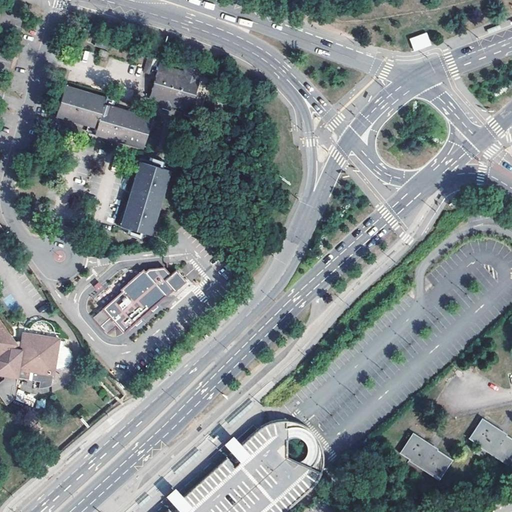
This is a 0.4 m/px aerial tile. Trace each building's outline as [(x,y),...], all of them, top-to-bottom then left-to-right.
[(427,32),(409,38),(413,51),(431,45),(427,32)] [(98,40),(95,49),(108,53),(111,44),(98,40)] [(151,74),(155,58),(147,56),(143,72),(151,74)] [(160,65),(149,101),(163,105),(162,108),(161,111),(169,113),(171,108),(190,114),(200,83),(182,78),(182,75),(166,71),(167,67),(160,65)] [(65,90),(57,116),(98,127),(96,134),(144,148),(152,122),(103,109),(105,101),(65,90)] [(165,164),(151,160),(150,161),(149,163),(143,162),(142,164),(170,172),(171,170),(164,168),(165,164)] [(151,236),(170,172),(142,164),(125,220),(123,220),(120,227),(123,228),(151,236)] [(125,220),(142,164),(140,164),(123,220),(125,220)] [(150,239),(151,236),(123,228),(122,232),(128,234),(128,237),(141,241),(143,237),(150,239)] [(147,273),(145,271),(123,291),(124,293),(105,309),(112,318),(126,334),(171,294),(174,290),(176,293),(188,282),(178,271),(172,275),(166,268),(151,270),(147,273)] [(105,309),(102,312),(109,321),(112,318),(105,309)] [(102,312),(95,319),(102,327),(109,321),(102,312)] [(19,346),(0,320),(0,375),(7,377),(0,381),(0,395),(6,404),(17,397),(20,379),(42,383),(41,389),(54,385),(56,375),(62,341),(27,336),(25,347),(19,346)] [(69,342),(62,341),(56,375),(63,376),(64,373),(69,373),(74,369),(78,366),(79,359),(76,353),(73,349),(68,348),(69,342)] [(511,460),(511,439),(482,419),(469,439),(509,466),(511,460)] [(285,511),(310,489),(313,487),(315,484),(319,478),(321,472),(322,471),(323,467),(323,463),(323,456),(322,448),(320,445),(317,438),(315,435),(312,432),(307,428),(303,425),(299,423),(297,422),(289,421),(287,420),(285,420),(277,421),(276,421),(273,422),(271,422),(266,424),(264,425),(263,426),(261,427),(259,429),(257,430),(243,444),(239,447),(235,443),(232,439),(227,444),(230,447),(241,460),(235,466),(227,457),(184,496),(181,499),(177,494),(174,491),(169,496),(171,498),(180,509),(183,511),(171,511),(169,509),(165,511),(285,511)] [(431,445),(413,434),(400,454),(440,481),(453,461),(436,448),(431,445)]
